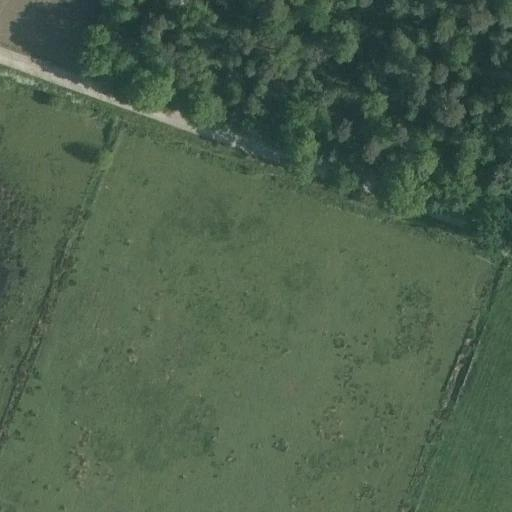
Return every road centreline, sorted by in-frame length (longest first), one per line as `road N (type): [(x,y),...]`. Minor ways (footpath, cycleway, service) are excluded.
road 1 (unclassified): [(511,238),(0,53)]
road 2 (track): [(311,166),(374,0)]
